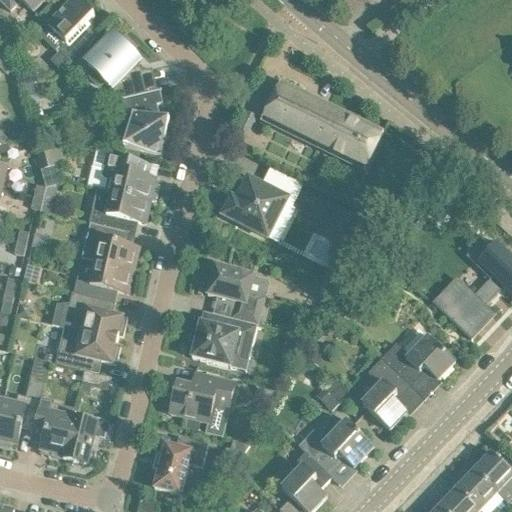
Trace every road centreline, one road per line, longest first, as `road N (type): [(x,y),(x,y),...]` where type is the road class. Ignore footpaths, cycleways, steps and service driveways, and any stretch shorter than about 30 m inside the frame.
road 1 (residential): [(119,0),(177,57),(193,84),(193,120),(113,485),(0,462)]
road 2 (secondary): [(511,174),(295,0)]
road 3 (tertiary): [(364,511),(511,357)]
